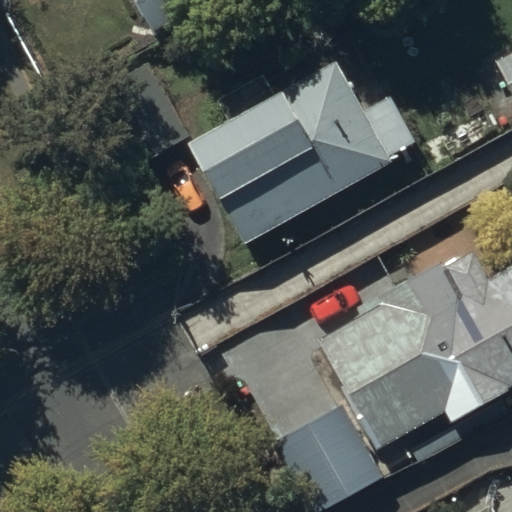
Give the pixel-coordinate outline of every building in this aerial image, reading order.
[(132,0),(151,32),(153,30),(210,0),(132,0)] [(511,50),(492,61),(493,62),(511,95),(511,50)] [(186,145),(188,147),(244,246),(393,162),(389,156),(415,141),(389,95),(363,111),(335,62),(273,97),(262,77),(217,103),(227,121),(186,145)] [(81,102),(122,175),(188,138),(147,66),(81,102)] [(418,463),(419,462),(511,410),(511,263),(487,278),(473,251),(442,269),(438,262),(355,309),(360,318),(315,343),(376,452),(403,436),(418,463)] [(326,511),(385,478),(342,405),(342,404),(270,445),(308,511),(326,511)]
